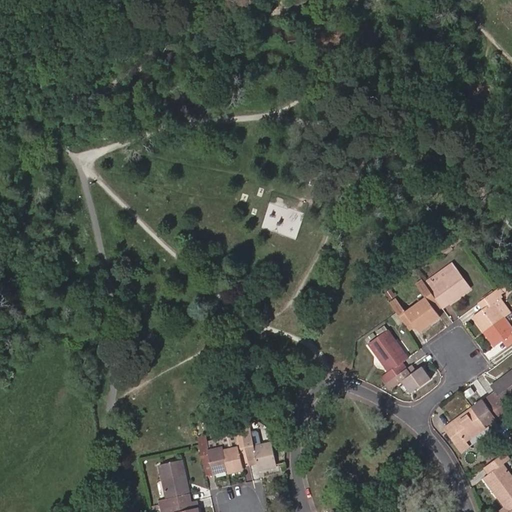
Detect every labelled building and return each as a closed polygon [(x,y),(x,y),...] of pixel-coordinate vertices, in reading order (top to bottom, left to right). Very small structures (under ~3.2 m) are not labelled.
[(452,262),(425,282),(441,304),(443,308),(471,287),(452,262)] [(441,304),(425,282),(422,278),(417,282),(426,295),(416,304),(431,323),(440,316),(435,309),(441,304)] [(504,316),(511,311),(498,294),(503,291),(500,287),(496,290),(479,303),(483,309),(473,316),(484,330),(504,316)] [(431,323),(416,304),(406,311),(397,298),(391,302),(398,312),(409,328),(414,323),(420,330),(431,323)] [(504,348),(511,342),(511,326),(504,316),(484,330),(496,345),(499,342),(504,348)] [(386,382),(407,367),(402,361),(408,357),(387,328),(368,343),(388,371),(382,377),(386,382)] [(414,372),(409,365),(407,367),(386,382),(384,383),(389,390),(401,380),(411,393),(432,377),(422,366),(414,372)] [(506,404),(511,399),(511,370),(491,385),(495,390),(489,395),(503,415),(510,410),(506,404)] [(501,423),(506,418),(503,415),(489,395),(472,408),(486,427),(498,419),(501,423)] [(466,442),(486,427),(472,408),(452,422),(456,428),(450,432),(462,449),(469,445),(466,442)] [(446,426),(450,432),(456,428),(452,422),(446,426)] [(252,430),(243,431),(243,432),(250,457),(250,458),(256,457),(257,463),(259,469),(277,465),(271,441),(262,442),(261,433),(253,434),(252,430)] [(238,445),(224,448),(229,469),(229,473),(244,469),(243,466),(242,460),(250,458),(250,457),(243,432),(243,431),(235,433),(238,445)] [(224,448),(224,445),(209,449),(206,435),(198,436),(200,442),(204,464),(212,463),(214,472),(229,469),(224,448)] [(510,458),(506,452),(486,466),(489,471),(483,476),(503,506),(505,504),(511,499),(511,474),(503,462),(510,458)] [(183,493),(191,492),(183,458),(158,464),(166,497),(160,499),(161,507),(185,502),(183,493)] [(212,463),(204,464),(206,473),(214,472),(212,463)] [(193,500),(191,492),(183,493),(185,502),(188,501),(193,500)] [(199,506),(197,499),(193,500),(188,501),(190,508),(199,506)] [(200,511),(199,506),(190,508),(188,501),(185,502),(161,507),(162,511),(169,511),(175,511),(200,511)]
